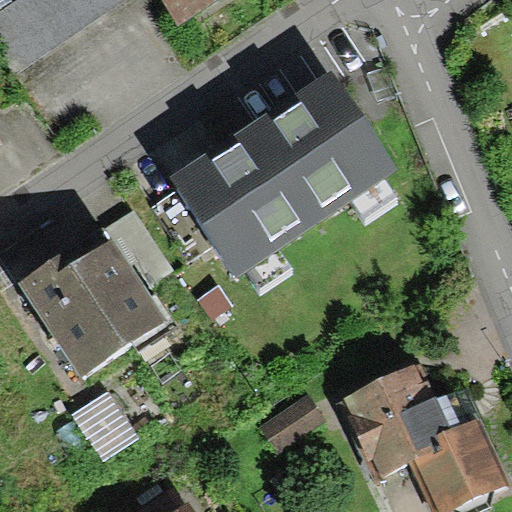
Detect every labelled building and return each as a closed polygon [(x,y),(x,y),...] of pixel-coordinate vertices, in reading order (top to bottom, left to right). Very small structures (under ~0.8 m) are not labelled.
[(11,0),(0,8),(0,53),(15,75),(120,0),(11,0)] [(165,0),(180,21),(211,0),(165,0)] [(175,178),(240,273),(396,166),(331,72),(237,136),(175,178)] [(136,210),(105,230),(115,245),(126,261),(130,268),(136,264),(151,287),(176,271),(136,210)] [(24,287),(83,377),(166,321),(130,268),(126,261),(115,245),(85,264),(77,252),(24,287)] [(341,396),(379,478),(408,464),(430,511),(454,511),(511,485),(479,416),(450,430),(431,388),(418,360),(341,396)] [(307,395),(263,424),(279,449),(324,420),(307,395)] [(166,511),(196,511),(188,499),(166,511)]
